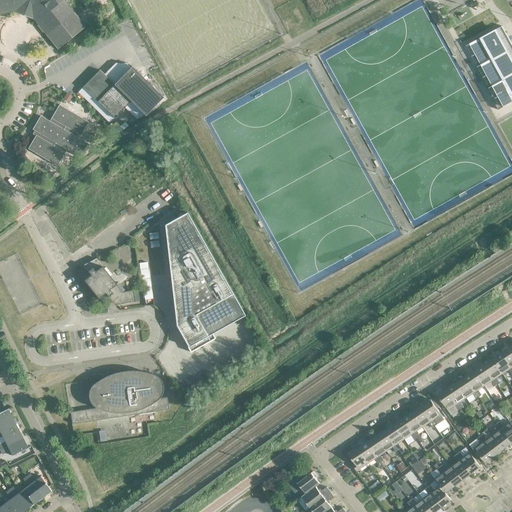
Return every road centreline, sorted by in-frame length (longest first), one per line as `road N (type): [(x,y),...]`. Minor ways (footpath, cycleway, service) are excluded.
road 1 (residential): [(364,511),(317,453),(511,323)]
road 2 (unclassified): [(84,324),(24,210),(0,142)]
road 3 (unclassified): [(68,496),(13,384)]
